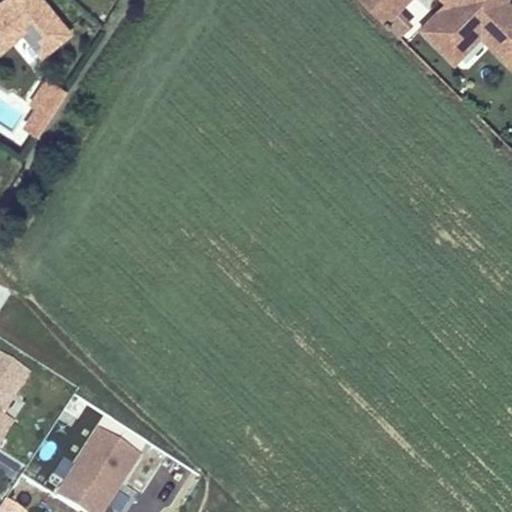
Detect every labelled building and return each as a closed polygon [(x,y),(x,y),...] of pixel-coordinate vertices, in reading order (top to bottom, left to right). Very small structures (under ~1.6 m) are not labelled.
[(0,48),(22,31),(41,54),(69,31),(43,0),(3,0),(1,1),(0,1),(0,48)] [(362,0),(382,19),(401,0),(362,0)] [(511,6),(505,0),(502,0),(496,7),(489,0),(488,0),(446,0),(447,0),(433,14),(465,47),(479,32),(510,63),(511,60),(511,6)] [(465,47),(433,14),(420,27),(453,59),(465,47)] [(48,116),(66,88),(47,76),(29,103),(36,108),(48,116)] [(36,134),(48,116),(36,108),(24,127),(36,134)] [(0,446),(12,428),(1,421),(29,376),(0,357),(0,446)] [(48,493),(77,511),(97,511),(135,455),(91,427),(48,493)] [(1,454),(0,454),(0,474),(12,483),(22,469),(1,454)]
